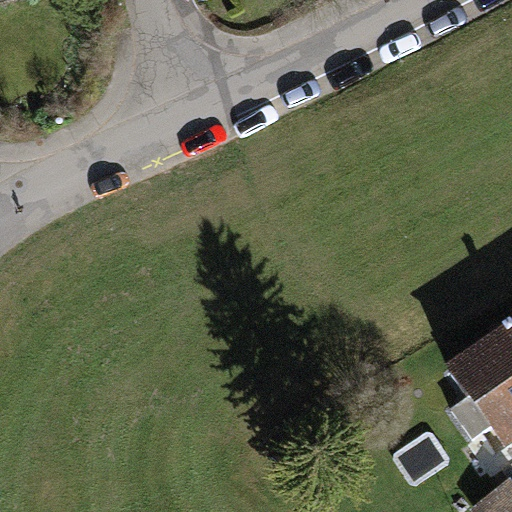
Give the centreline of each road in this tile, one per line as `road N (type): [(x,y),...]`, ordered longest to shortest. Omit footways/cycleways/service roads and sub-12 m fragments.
road 1 (residential): [(440,0),(183,125)]
road 2 (residential): [(183,125),(12,213)]
road 3 (residential): [(183,125),(150,0)]
